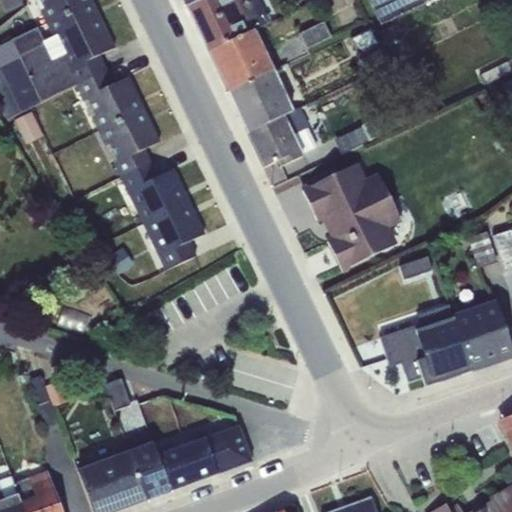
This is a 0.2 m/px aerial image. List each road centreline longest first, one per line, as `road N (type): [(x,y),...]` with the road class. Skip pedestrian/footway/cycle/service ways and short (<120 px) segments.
road 1 (residential): [(150,0),(369,440)]
road 2 (residential): [(369,440),(0,325)]
road 3 (residential): [(369,440),(191,511)]
road 4 (residential): [(511,394),(369,440)]
